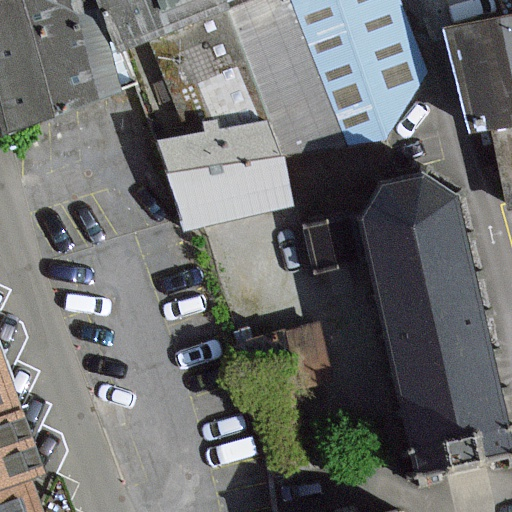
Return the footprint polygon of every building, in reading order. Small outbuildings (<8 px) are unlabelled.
[(71,2),(76,0),(0,0),(0,93),(9,129),(98,96),(71,2)] [(97,0),(114,45),(149,32),(219,5),(216,0),(97,0)] [(394,0),(294,0),(350,144),(383,131),(422,72),(394,0)] [(267,131),(219,5),(149,32),(191,141),(267,131)] [(475,128),(500,123),(511,120),(511,21),(455,34),(475,128)] [(511,179),(511,120),(500,123),(511,179)] [(188,223),(287,201),(267,131),(191,141),(168,144),(188,223)] [(376,189),(364,206),(352,223),(317,231),(325,264),(359,256),(411,483),(436,478),(461,472),(473,469),(476,469),(511,461),(456,222),(452,203),(433,191),(415,180),(395,184),(376,189)] [(243,410),(330,385),(314,327),(226,352),(243,410)] [(0,417),(14,412),(0,372),(0,417)] [(50,511),(36,473),(14,412),(0,417),(0,511),(50,511)]
